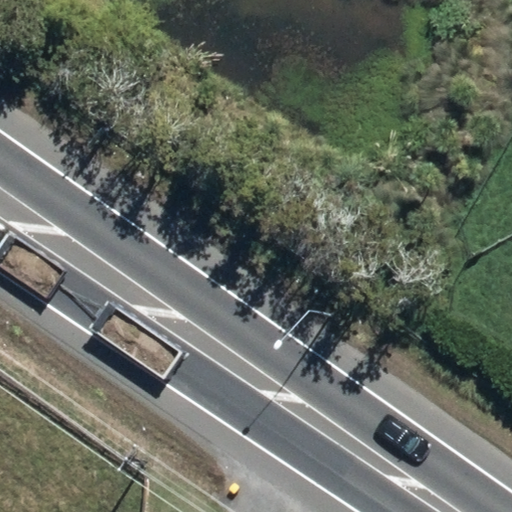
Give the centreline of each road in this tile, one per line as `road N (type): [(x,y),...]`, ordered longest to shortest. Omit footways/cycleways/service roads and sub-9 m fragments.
road 1 (primary): [(486,511),(0,167)]
road 2 (unknown): [(337,511),(365,426),(303,511)]
